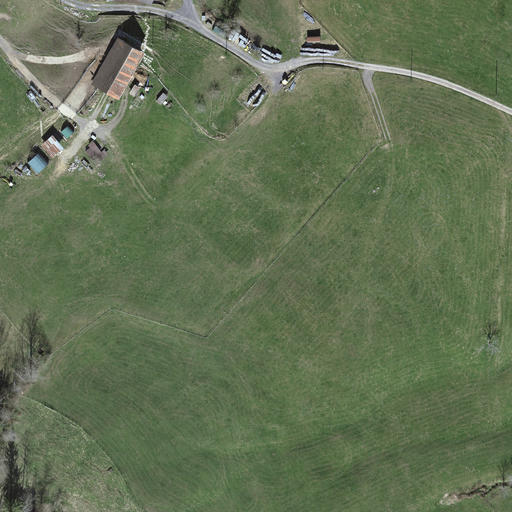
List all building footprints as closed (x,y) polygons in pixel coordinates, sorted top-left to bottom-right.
[(136,0),(158,10),(162,0),(136,0)] [(148,57),(118,40),(91,86),(121,103),(148,57)] [(53,154),(64,144),(52,132),(41,142),(53,154)] [(85,152),(103,160),(108,149),(90,140),(85,152)] [(29,159),(39,170),(48,161),(38,150),(29,159)]
